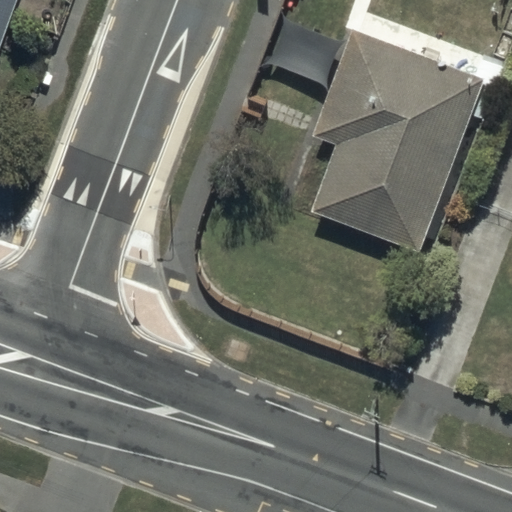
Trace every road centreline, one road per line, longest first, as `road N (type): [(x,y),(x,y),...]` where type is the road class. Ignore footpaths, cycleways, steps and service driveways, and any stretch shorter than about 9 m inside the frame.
road 1 (tertiary): [(40,368),(445,511)]
road 2 (residential): [(40,368),(179,0)]
